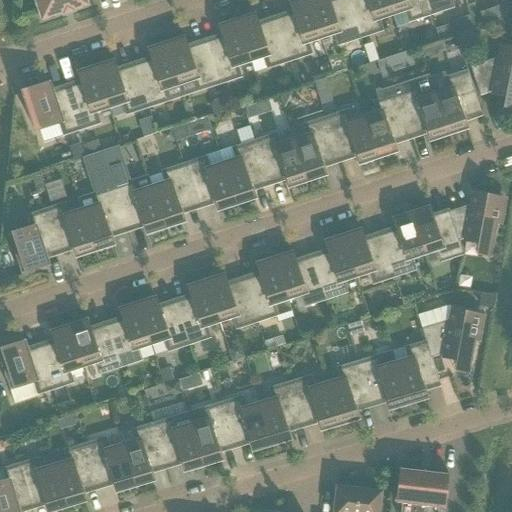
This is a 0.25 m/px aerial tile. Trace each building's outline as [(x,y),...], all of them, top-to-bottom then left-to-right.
[(35,0),(42,21),(63,14),(64,16),(66,15),(65,13),(71,11),(72,13),(74,12),(74,11),(88,6),(85,0),(35,0)] [(321,38),(308,0),(302,0),(290,4),(293,13),(276,19),(289,60),(310,54),(307,43),(321,38)] [(360,37),(347,0),(334,0),(329,2),(328,0),(308,0),(321,38),(336,34),(339,44),(360,37)] [(392,15),(386,0),(347,0),(360,37),(381,30),(377,20),(392,15)] [(431,14),(426,0),(386,0),(392,15),(406,10),(410,21),(431,14)] [(426,0),(431,14),(452,7),(449,0),(426,0)] [(289,60),(276,19),(258,24),(255,15),(237,21),(251,62),(265,57),(268,67),(289,60)] [(251,62),(237,21),(219,28),(222,36),(205,42),(219,84),(240,77),(236,66),(251,62)] [(449,25),(436,29),(440,41),(453,37),(449,25)] [(219,84),(205,42),(188,48),(185,39),(167,45),(180,85),(194,80),(198,91),(219,84)] [(180,85),(167,45),(148,51),(151,60),(134,65),(148,107),(169,100),(165,90),(180,85)] [(499,58),(470,67),(474,77),(480,96),(492,92),(492,95),(507,97),(511,98),(511,49),(509,49),(501,47),(499,58)] [(379,60),(385,80),(418,70),(412,51),(379,60)] [(148,107),(134,65),(117,71),(114,62),(96,68),(109,108),(124,103),(127,114),(148,107)] [(109,108),(96,68),(78,74),(81,83),(64,89),(77,130),(98,123),(95,113),(109,108)] [(450,90),(435,95),(448,135),(467,129),(463,120),(480,114),(481,117),(483,117),(468,73),(446,80),(450,90)] [(448,135),(435,95),(430,79),(414,84),(416,90),(412,91),(409,82),(393,87),(394,89),(410,137),(427,132),(430,141),(448,135)] [(77,130),(64,89),(52,92),(49,83),(22,92),(36,132),(61,124),(64,134),(77,130)] [(379,113),(365,118),(378,158),(396,152),(393,143),(410,137),(394,89),(376,95),(378,102),(376,103),(379,113)] [(378,158),(365,118),(350,123),(347,112),(326,119),(339,161),(356,155),(359,164),(378,158)] [(322,166),(339,161),(326,119),(305,126),(308,137),(294,141),(307,181),(325,175),(322,166)] [(184,125),(173,129),(177,142),(188,138),(184,125)] [(307,181),(294,141),(279,146),(276,136),(255,142),(269,184),(286,178),(289,187),(307,181)] [(251,190),(269,184),(255,142),(234,149),(238,160),(223,165),(236,205),(254,199),(251,190)] [(117,147),(102,152),(127,230),(144,225),(147,234),(166,228),(153,188),(138,192),(135,182),(129,184),(117,147)] [(96,206),(82,211),(95,251),(113,245),(110,236),(127,230),(102,152),(85,158),(94,188),(97,187),(99,194),(93,196),(96,206)] [(236,205),(223,165),(209,169),(205,159),(184,166),(198,207),(215,201),(218,211),(236,205)] [(181,213),(198,207),(184,166),(164,173),(167,183),(153,188),(166,228),(184,222),(181,213)] [(32,177),(36,189),(43,187),(39,175),(32,177)] [(471,205),(449,212),(459,242),(459,241),(465,239),(464,241),(492,246),(501,199),(501,196),(500,199),(473,194),(471,205)] [(95,251),(82,211),(67,216),(64,205),(43,212),(57,254),(74,248),(77,257),(95,251)] [(459,242),(449,212),(433,218),(430,208),(411,214),(425,255),(439,250),(443,260),(463,253),(459,241),(459,242)] [(45,257),(57,254),(43,212),(30,216),(34,227),(8,235),(21,275),(48,267),(45,257)] [(425,255),(411,214),(393,220),(396,230),(380,235),(394,276),(414,270),(410,259),(425,255)] [(394,276),(380,235),(364,240),(361,231),(343,237),(356,277),(371,272),(374,283),(394,276)] [(356,277),(343,237),(325,243),(328,252),(312,257),(325,299),(345,292),(342,282),(356,277)] [(325,299),(312,257),(296,263),(293,254),(275,259),(288,300),(302,295),(306,305),(325,299)] [(288,300),(275,259),(257,265),(260,275),(243,280),(257,321),(277,315),(273,304),(288,300)] [(257,321),(243,280),(227,285),(224,276),(206,282),(219,322),(234,317),(237,328),(257,321)] [(219,322),(206,282),(188,288),(191,297),(175,303),(189,344),(208,337),(205,327),(219,322)] [(189,344),(175,303),(159,308),(156,299),(138,305),(151,345),(165,340),(169,350),(189,344)] [(151,345),(138,305),(120,311),(123,320),(107,325),(120,367),(140,360),(137,349),(151,345)] [(450,321),(422,329),(427,343),(431,358),(432,358),(443,355),(443,358),(457,361),(470,363),(479,316),(480,313),(479,313),(478,316),(460,312),(451,311),(450,321)] [(120,367),(107,325),(91,330),(88,321),(69,327),(83,367),(97,362),(101,373),(120,367)] [(83,367),(69,327),(51,333),(54,342),(38,348),(52,389),(72,382),(68,372),(83,367)] [(52,389),(38,348),(27,351),(24,342),(0,350),(0,359),(10,391),(36,383),(39,393),(52,389)] [(441,387),(432,358),(431,358),(427,343),(407,349),(410,360),(396,364),(408,404),(426,399),(423,390),(439,385),(440,387),(441,387)] [(408,404),(396,364),(381,368),(378,358),(358,364),(371,405),(387,401),(389,410),(408,404)] [(355,410),(371,405),(358,364),(339,370),(342,380),(327,384),(340,425),(358,419),(355,410)] [(340,425),(327,384),(313,389),(310,378),(291,384),(303,426),(319,421),(321,430),(340,425)] [(287,431),(303,426),(291,384),(271,390),(274,401),(259,405),(271,445),(290,440),(287,431)] [(271,445),(259,405),(245,409),(242,399),(222,405),(234,446),(250,442),(253,451),(271,445)] [(222,405),(188,415),(203,466),(221,460),(219,451),(234,446),(222,405)] [(185,472),(203,466),(188,415),(154,425),(166,467),(182,462),(185,472)] [(150,472),(166,467),(154,425),(134,431),(137,442),(123,446),(135,487),(153,481),(150,472)] [(135,487),(123,446),(108,450),(105,440),(86,446),(98,487),(114,483),(117,492),(135,487)] [(82,492),(98,487),(86,446),(66,452),(69,462),(55,467),(67,507),(85,502),(82,492)] [(50,511),(67,507),(55,467),(40,471),(37,460),(17,466),(30,508),(46,503),(48,511),(50,511)] [(18,511),(30,508),(17,466),(4,470),(8,481),(0,483),(0,511),(18,511)] [(420,471),(400,469),(396,504),(402,504),(400,511),(424,511),(425,507),(445,510),(449,475),(429,473),(430,470),(420,469),(420,471)] [(378,511),(381,493),(365,491),(365,490),(353,489),(353,490),(338,488),(334,511),(378,511)]
